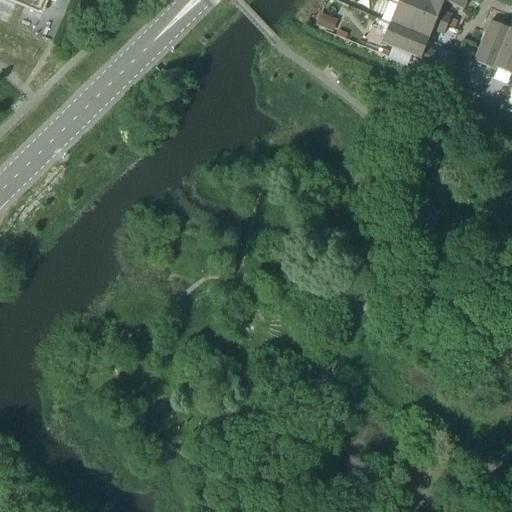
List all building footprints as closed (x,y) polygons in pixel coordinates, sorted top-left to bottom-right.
[(2,0),(37,14),(43,0),(51,3),(52,0),(2,0)] [(438,16),(443,3),(436,0),(399,0),(397,5),(446,26),(450,17),(443,14),(441,18),(438,16)] [(436,0),(443,3),(462,11),(466,0),(470,0),(470,2),(477,5),(479,0),(436,0)] [(446,26),(397,5),(389,25),(427,41),(433,28),(436,29),(435,33),(442,36),(446,26)] [(493,71),(509,31),(489,23),(473,62),(493,71)] [(422,54),(427,41),(389,25),(381,45),(430,65),(435,55),(427,52),(426,55),(422,54)] [(511,77),(511,32),(509,31),(493,71),(494,70),(511,77)]
